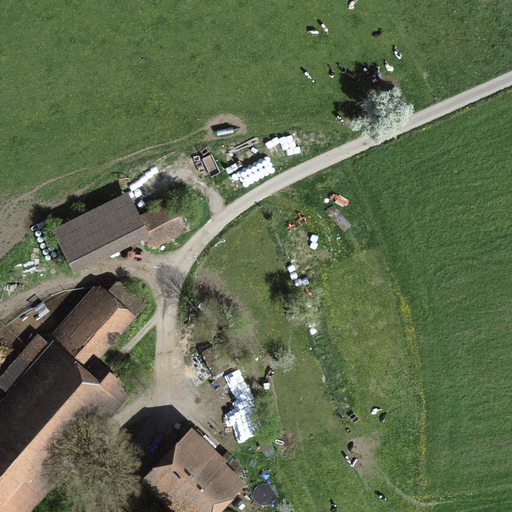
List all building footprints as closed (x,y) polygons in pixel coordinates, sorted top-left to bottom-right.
[(73,272),(143,239),(148,249),(191,229),(174,194),(138,212),(128,191),(52,228),(73,272)] [(125,382),(98,359),(146,304),(118,280),(108,291),(97,282),(47,340),(38,333),(0,377),(0,386),(6,392),(0,399),(0,511),(29,511),(131,395),(120,387),(125,382)] [(42,319),(51,313),(44,303),(35,309),(42,319)] [(139,480),(173,511),(218,511),(247,482),(224,461),(227,458),(191,425),(139,480)] [(259,442),(266,458),(276,454),(269,438),(259,442)]
